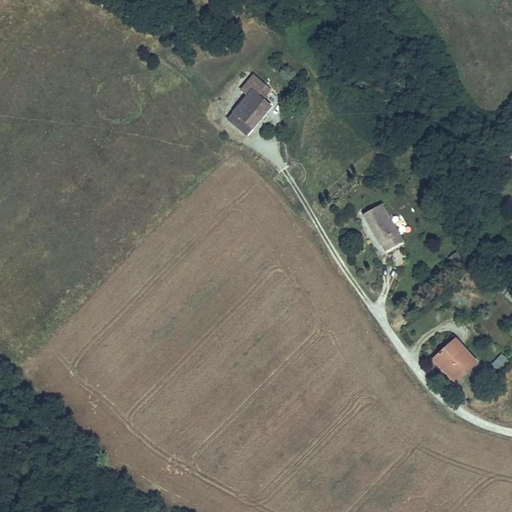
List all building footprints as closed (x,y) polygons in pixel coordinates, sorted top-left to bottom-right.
[(262,89),(265,85),(251,73),(239,87),(245,92),(226,112),(246,131),(275,99),(268,94),(262,89)] [(271,90),(265,85),(262,89),(268,94),(271,90)] [(361,216),(382,248),(394,239),(402,253),(409,248),(380,203),(361,216)] [(394,239),(382,248),(390,260),(402,253),(394,239)] [(459,338),(436,357),(457,382),(479,363),(459,338)] [(490,365),(496,370),(506,359),(501,354),(490,365)]
